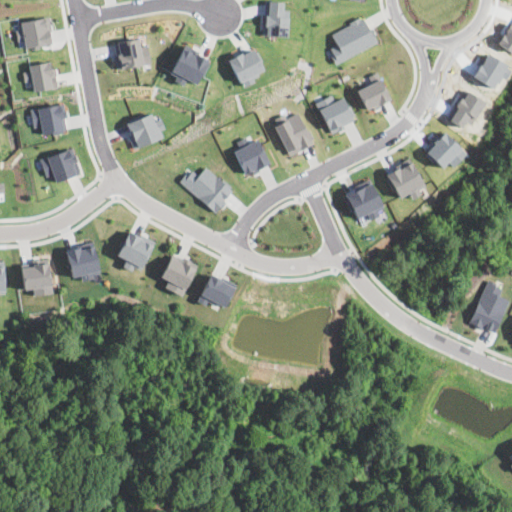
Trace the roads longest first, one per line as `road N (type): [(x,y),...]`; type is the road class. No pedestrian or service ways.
road 1 (residential): [(338,249),(289,268),(261,263),(156,209),(120,178),(101,137),(76,0)]
road 2 (residential): [(433,42),(428,83),(410,119),(279,191),(232,248)]
road 3 (residential): [(511,371),(416,329),(363,286),(304,179)]
road 4 (residential): [(467,33),(487,0),(393,10),(416,37),(451,41),(467,33)]
road 5 (residential): [(77,17),(175,0),(225,17)]
road 6 (residential): [(120,178),(58,222),(0,231)]
